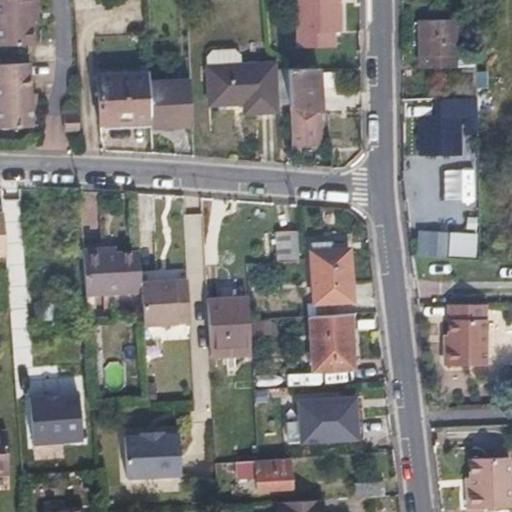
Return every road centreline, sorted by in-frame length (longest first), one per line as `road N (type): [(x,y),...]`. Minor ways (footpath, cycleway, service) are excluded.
road 1 (residential): [(0,167),(381,192)]
road 2 (residential): [(410,424),(381,192)]
road 3 (residential): [(381,192),(379,0)]
